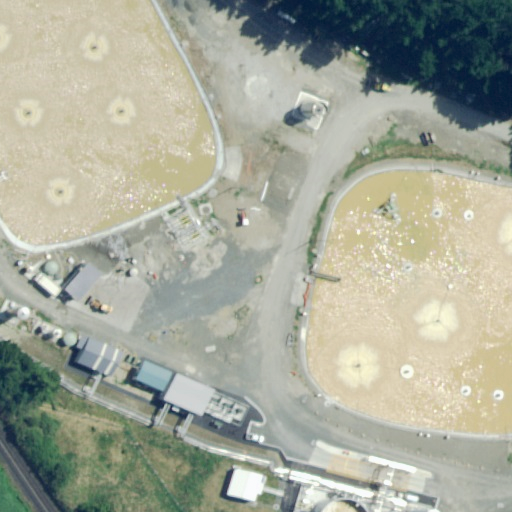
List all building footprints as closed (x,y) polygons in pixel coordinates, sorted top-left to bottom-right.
[(251,95),(252,96),(254,97),(255,97),(257,97),(259,97),(260,97),(262,96),(263,95),(264,94),(265,93),(266,91),(266,90),(266,88),(266,87),(266,85),(265,83),(264,82),(263,81),(262,80),(260,79),(259,79),(257,79),(256,79),(254,79),(253,80),(251,81),(250,82),(249,83),(249,85),(248,86),(248,88),(248,89),(248,91),(249,92),(250,94),(251,95)] [(328,102),(300,89),(287,119),(315,132),(328,102)] [(370,125),(360,123),(358,134),(368,136),(370,125)] [(285,176),(286,177),(287,177),(288,177),(289,177),(290,177),(292,177),(293,176),(294,175),(295,174),(296,173),(296,172),(297,171),(297,170),(297,168),(296,167),(296,166),(295,165),(294,164),(293,163),(292,162),(290,162),(289,162),(288,162),(286,162),(285,163),(284,164),(283,165),(282,166),(282,167),(281,168),(281,170),(281,171),(282,172),(282,173),(283,175),(284,175),(285,176)] [(215,214),(217,216),(219,217),(220,218),(222,218),(224,218),(225,218),(227,218),(229,217),(231,216),(232,214),(233,213),(234,211),(234,209),(235,208),(234,206),(234,204),(233,202),(232,201),(231,199),(229,198),(228,197),(226,197),(224,197),(222,197),(220,197),(218,198),(217,199),(215,200),(214,202),(213,204),(213,205),(213,207),(213,209),(213,211),(214,213),(215,214)] [(245,230),(246,231),(248,233),(249,233),(251,234),(253,234),(255,234),(257,233),(258,233),(260,231),(261,230),(262,229),(263,227),(264,225),(264,223),(264,221),(263,219),(263,218),(262,216),(260,215),(259,214),(257,213),(255,212),(253,212),(251,212),(250,213),(248,214),(246,215),(245,216),(244,217),(243,219),(242,221),(242,223),(242,225),(243,227),(244,228),(245,230)] [(219,250),(220,251),(222,253),(223,253),(225,254),(227,254),(229,254),(230,253),(232,252),(234,251),(235,250),(236,249),(237,247),(238,245),(238,243),(238,241),(237,239),(236,238),(235,236),(234,235),(233,234),(231,233),(229,232),(227,232),(225,232),(223,233),(222,233),(220,235),(219,236),(218,237),(217,239),(216,241),(216,243),(216,245),(217,247),(217,248),(219,250)] [(230,279),(208,248),(176,272),(198,302),(230,279)] [(120,351),(79,334),(69,360),(109,376),(120,351)] [(204,346),(188,338),(182,349),(198,357),(204,346)] [(198,386),(139,362),(132,379),(158,390),(159,388),(191,402),(198,386)] [(451,507),(453,509),(454,509),(454,510),(456,511),(458,511),(460,511),(462,511),(465,511),(466,510),(468,508),(470,507),(471,505),(472,503),(472,501),(472,499),(472,497),(472,495),(471,493),(470,491),(468,490),(466,489),(464,488),(462,487),(460,487),(458,487),(456,488),(454,489),(452,490),(451,491),(450,493),(449,495),(448,497),(448,499),(448,501),(449,503),(450,505),(451,507)]
